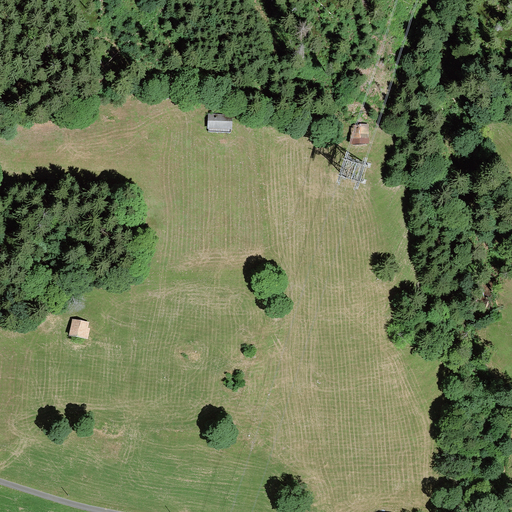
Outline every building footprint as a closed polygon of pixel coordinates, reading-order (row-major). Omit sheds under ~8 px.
[(168,80),(152,80),(153,90),(168,90),(168,80)] [(168,90),(153,90),(153,99),(169,98),(168,90)] [(207,130),(208,130),(208,133),(224,134),(224,131),(232,131),(232,115),(207,114),(207,130)] [(368,147),(368,125),(350,125),(350,147),(368,147)] [(89,323),(71,319),(68,337),(88,341),(90,329),(88,328),(89,323)]
